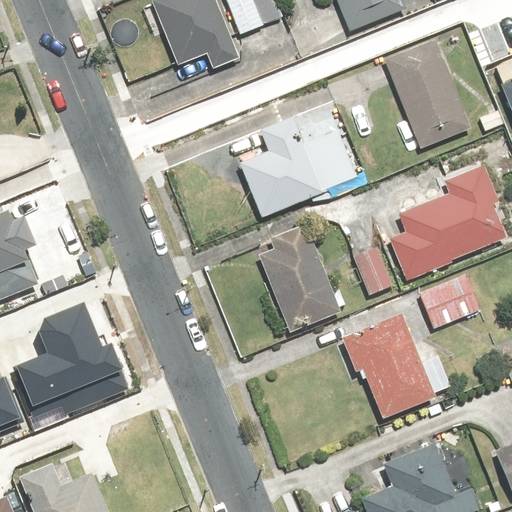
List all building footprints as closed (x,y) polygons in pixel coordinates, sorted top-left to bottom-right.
[(228,0),(156,0),(148,3),(171,65),(242,38),(228,0)] [(278,0),(230,0),(243,33),(285,18),(278,0)] [(416,0),(340,0),(354,32),(419,5),(416,0)] [(442,45),(388,65),(417,147),(472,127),(442,45)] [(511,79),(499,85),(511,117),(511,79)] [(308,114),(261,135),(266,153),(239,165),(256,225),(330,193),(308,114)] [(384,215),(409,276),(504,237),(478,175),(384,215)] [(315,227),(258,251),(291,329),(348,305),(315,227)] [(0,302),(41,281),(26,235),(0,248),(0,302)] [(384,245),(355,257),(370,296),(399,285),(384,245)] [(467,275),(422,292),(436,328),(481,311),(467,275)] [(105,336),(90,296),(47,312),(42,323),(39,337),(42,350),(10,362),(29,413),(57,402),(61,412),(136,383),(117,332),(105,336)] [(406,319),(353,345),(388,417),(441,392),(406,319)] [(0,427),(24,418),(5,371),(0,372),(0,427)] [(360,480),(373,511),(478,511),(450,443),(360,480)] [(511,447),(499,455),(511,490),(511,447)] [(0,485),(9,482),(0,458),(0,485)] [(110,511),(95,469),(73,482),(65,459),(21,483),(32,511),(110,511)] [(0,495),(0,511),(14,511),(7,492),(0,495)]
